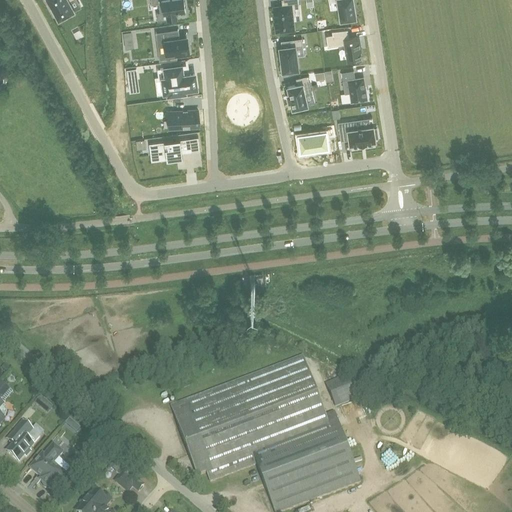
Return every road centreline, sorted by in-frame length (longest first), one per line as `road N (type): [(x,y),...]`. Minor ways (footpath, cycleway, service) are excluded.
road 1 (unclassified): [(0,287),(76,286),(511,238)]
road 2 (tertiary): [(0,269),(114,267),(404,229)]
road 3 (tertiary): [(402,214),(133,250),(0,255)]
road 4 (unclassified): [(10,228),(398,184)]
road 5 (residential): [(28,0),(136,198),(218,186)]
road 6 (residential): [(168,478),(0,328)]
road 7 (residential): [(202,0),(218,186)]
road 8 (residential): [(291,176),(260,0)]
road 9 (residential): [(395,161),(367,0)]
